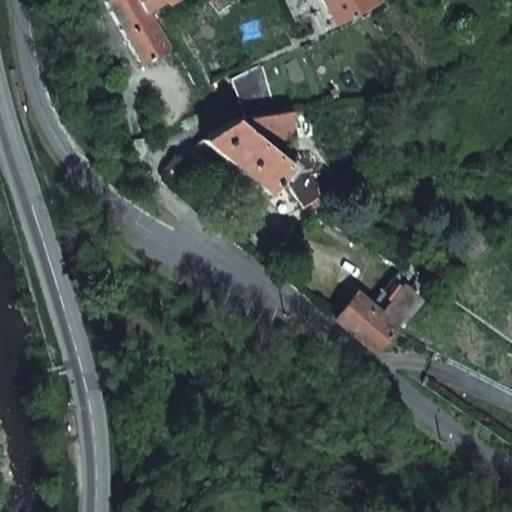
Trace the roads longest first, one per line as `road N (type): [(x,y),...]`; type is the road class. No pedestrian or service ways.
road 1 (residential): [(511,467),(266,283),(214,260)]
road 2 (residential): [(214,260),(164,239),(102,193),(66,150),(29,67),(21,0)]
road 3 (secondary): [(66,318),(0,107)]
road 4 (residential): [(214,260),(150,176),(156,162),(226,108)]
road 5 (tertiary): [(95,511),(94,436),(66,318)]
